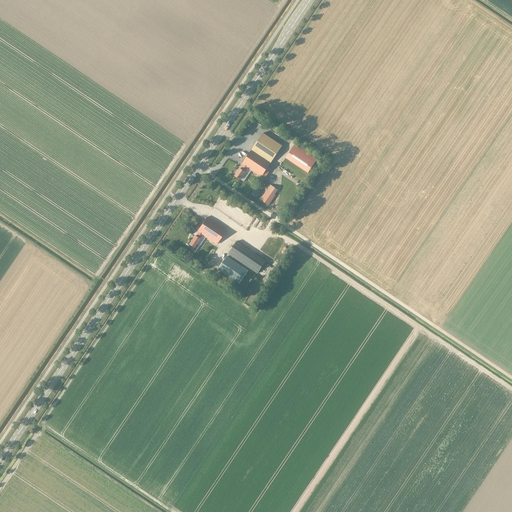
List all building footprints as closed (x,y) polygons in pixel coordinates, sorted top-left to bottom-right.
[(240,169),(235,176),(240,180),(245,172),(248,168),(261,177),(270,164),(280,149),(261,136),(263,133),(251,151),(242,164),(240,169)] [(315,163),(292,148),(285,158),(308,173),(315,163)] [(267,190),(260,200),(268,205),(275,195),(267,190)] [(221,212),(244,227),(247,222),(249,223),(251,220),(244,216),(242,219),(235,215),(224,208),(221,212)] [(194,236),(189,245),(193,248),(192,251),(195,253),(199,246),(199,247),(206,238),(216,244),(226,230),(206,217),(197,232),(198,233),(195,237),(194,236)] [(265,261),(236,242),(228,254),(257,274),(265,261)] [(226,256),(218,269),(239,284),(248,271),(226,256)]
